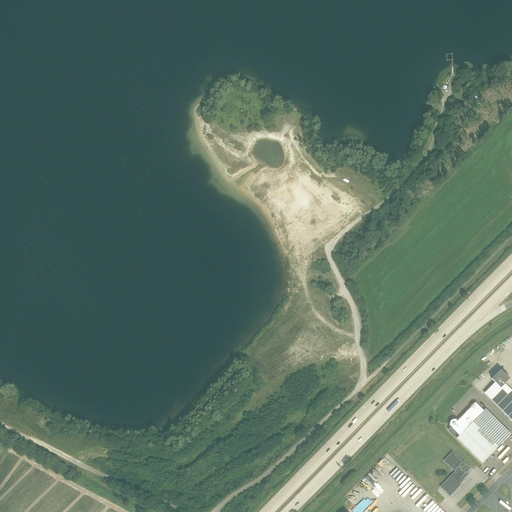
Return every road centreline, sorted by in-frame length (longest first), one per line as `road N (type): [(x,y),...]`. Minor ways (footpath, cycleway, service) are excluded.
road 1 (track): [(358,352),(355,316),(328,244),(353,210),(340,189),(286,143),(182,124),(173,128),(171,147),(176,159),(245,194),(258,227),(314,224)]
road 2 (track): [(76,463),(84,455),(188,459),(277,381),(358,352),(360,384)]
road 3 (motorway): [(511,264),(268,511)]
road 4 (motorway): [(286,511),(450,344)]
road 5 (track): [(360,384),(511,237)]
road 6 (track): [(346,226),(396,191),(421,161),(448,92)]
